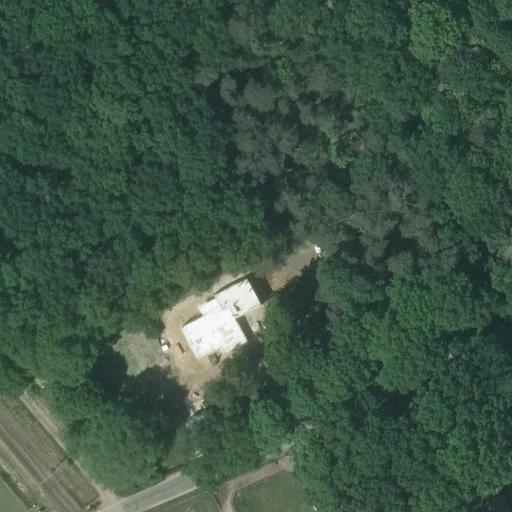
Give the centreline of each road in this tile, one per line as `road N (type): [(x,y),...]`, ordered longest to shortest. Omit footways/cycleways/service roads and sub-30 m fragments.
road 1 (unclassified): [(114,511),(511,341)]
road 2 (track): [(0,374),(116,511)]
